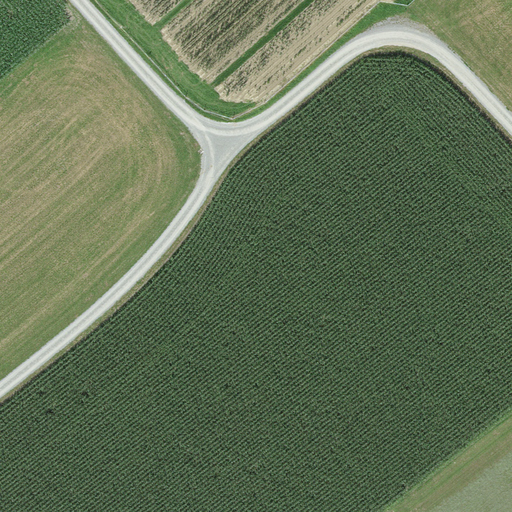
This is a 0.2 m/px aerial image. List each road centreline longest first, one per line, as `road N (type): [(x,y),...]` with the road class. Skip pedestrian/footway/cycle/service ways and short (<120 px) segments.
road 1 (track): [(511,122),(424,30),(389,23),(225,140),(197,207),(151,261),(0,384)]
road 2 (track): [(225,140),(192,120),(81,0)]
